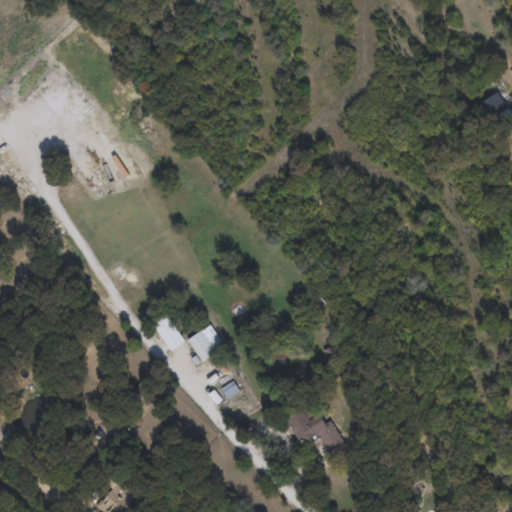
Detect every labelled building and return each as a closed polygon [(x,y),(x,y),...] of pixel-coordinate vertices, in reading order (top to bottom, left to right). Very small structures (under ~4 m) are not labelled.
[(511,122),(511,119),(495,94),(478,106),(496,133),(511,122)] [(189,343),(204,364),(219,353),(204,333),(189,343)] [(237,393),(231,384),(220,391),(226,400),(237,393)] [(282,421),(299,448),(316,437),(326,454),(342,445),(328,421),(323,424),(317,416),(305,423),(298,411),(282,421)] [(135,511),(135,485),(106,485),(106,511),(135,511)]
